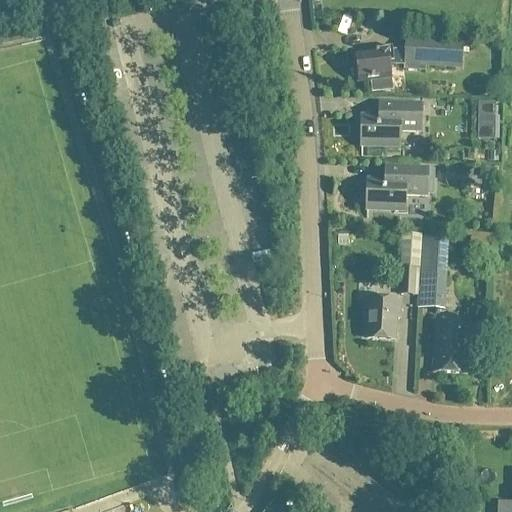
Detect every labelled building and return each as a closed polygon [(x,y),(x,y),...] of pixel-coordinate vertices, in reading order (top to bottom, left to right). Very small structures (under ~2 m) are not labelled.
[(461,40),(405,37),(404,50),(391,51),(390,47),(376,48),(377,52),(353,55),(355,67),(353,68),(354,78),(356,77),(356,82),(370,80),(371,93),(391,91),(388,65),(404,66),(404,71),(425,72),(426,67),(460,69),(461,40)] [(420,133),(421,105),(378,103),(378,118),(361,117),(361,145),(398,146),(398,132),(420,133)] [(496,119),(497,104),(478,104),(478,119),(496,119)] [(426,196),(427,168),(385,167),(385,181),(367,181),(366,210),(404,211),(404,195),(426,196)] [(480,168),(479,177),(493,178),(494,169),(480,168)] [(443,305),(447,234),(422,233),(417,305),(417,309),(444,310),(443,305)] [(415,297),(416,270),(401,269),(399,296),(415,297)] [(394,340),(395,318),(399,318),(400,301),(368,299),(366,338),(394,340)] [(467,374),(469,323),(434,321),(431,372),(467,374)] [(511,511),(511,502),(497,502),(496,511),(511,511)]
